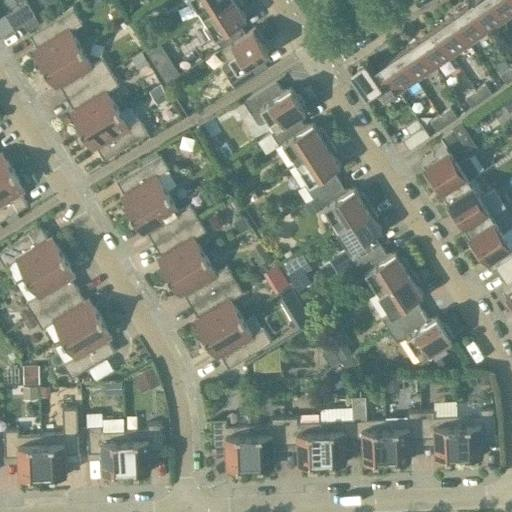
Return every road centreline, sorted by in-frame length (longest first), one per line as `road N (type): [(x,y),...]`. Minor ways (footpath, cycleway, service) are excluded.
road 1 (residential): [(185,511),(176,393),(0,81)]
road 2 (residential): [(511,442),(495,351),(314,64)]
road 3 (residential): [(185,511),(511,494)]
